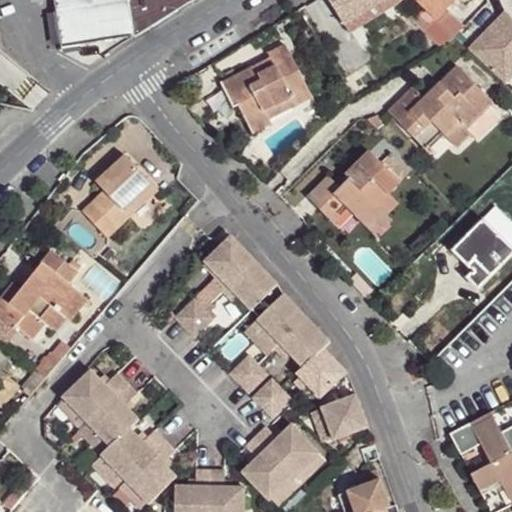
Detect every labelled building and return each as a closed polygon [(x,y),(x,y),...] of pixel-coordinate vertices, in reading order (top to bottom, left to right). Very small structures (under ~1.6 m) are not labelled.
[(53,0),(60,45),(135,34),(189,0),(53,0)] [(329,0),(346,26),(386,0),(329,0)] [(415,0),(436,20),(453,0),(415,0)] [(511,15),(502,7),(466,50),(508,86),(511,81),(511,15)] [(429,25),(408,10),(401,19),(421,34),(429,25)] [(263,62),(216,85),(229,111),(232,109),(247,138),(266,130),(263,123),(289,112),(291,117),(310,108),(284,48),(261,55),(263,62)] [(417,92),(392,115),(428,154),(445,138),(457,149),(472,135),(465,131),(480,116),(493,104),(461,68),(425,99),(417,92)] [(480,116),(465,131),(472,135),(475,140),(490,125),(480,116)] [(109,189),(86,207),(111,235),(136,215),(130,207),(159,184),(133,155),(115,170),(103,181),(109,189)] [(322,179),(301,197),(316,212),(329,198),(345,213),(366,234),(382,220),(393,208),(385,198),(396,186),(364,155),(339,179),(342,182),(335,189),(322,179)] [(110,164),(98,175),(103,181),(115,170),(110,164)] [(159,184),(130,207),(136,215),(164,189),(159,184)] [(329,198),(316,212),(329,226),(345,213),(329,198)] [(382,220),(366,234),(371,239),(386,224),(382,220)] [(511,250),(483,222),(453,252),(468,267),(478,259),(492,276),(511,254),(511,250)] [(248,308),(276,285),(230,235),(203,261),(248,308)] [(8,284),(0,294),(0,324),(11,333),(27,314),(37,303),(44,310),(35,321),(54,337),(65,324),(67,326),(84,305),(65,289),(74,276),(45,256),(16,290),(8,284)] [(478,259),(468,267),(472,270),(464,278),(477,290),(492,276),(478,259)] [(330,342),(284,296),(257,320),(301,368),(296,374),(319,399),(348,374),(322,349),(330,342)] [(195,299),(174,318),(194,338),(215,319),(195,299)] [(37,303),(27,314),(35,321),(44,310),(37,303)] [(250,357),(230,376),(247,395),(270,377),(250,357)] [(108,385),(93,373),(69,398),(112,447),(104,455),(152,505),(177,480),(166,466),(178,454),(157,435),(146,445),(132,429),(140,421),(128,409),(140,396),(119,376),(108,385)] [(273,381),(253,399),(270,419),(292,400),(273,381)] [(333,442),(368,431),(357,396),(322,410),(333,442)] [(485,416),(446,437),(456,457),(475,448),(485,468),(466,479),(477,497),(495,487),(509,511),(511,511),(511,426),(496,435),(485,416)] [(257,460),(241,474),(269,502),(319,454),(291,427),(278,440),(265,428),(244,448),(257,460)] [(198,490),(179,490),(178,511),(246,511),(248,487),(227,486),(227,472),(200,472),(198,490)] [(380,476),(352,487),(379,511),(399,511),(396,502),(391,503),(380,476)] [(379,511),(352,487),(343,490),(350,511),(379,511)]
